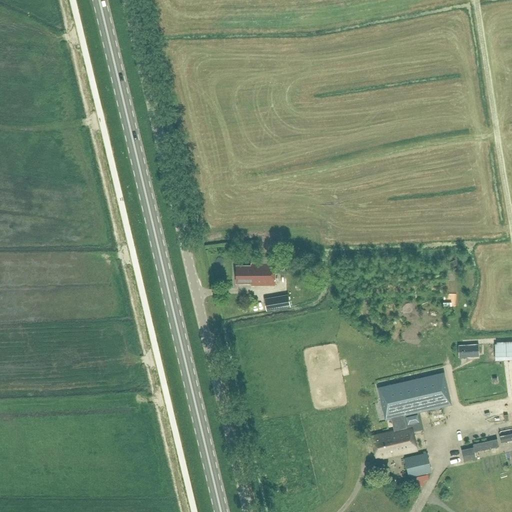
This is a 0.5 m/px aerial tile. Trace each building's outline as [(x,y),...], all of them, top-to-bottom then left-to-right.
[(236,267),(236,283),(251,283),(251,285),(275,285),(275,264),(251,265),(251,267),(236,267)] [(265,303),(266,311),(290,307),(288,295),(272,298),(273,302),(265,303)] [(495,364),(511,363),(511,344),(495,345),(495,364)] [(467,357),(466,345),(458,345),(459,358),(467,357)] [(406,429),(403,415),(451,404),(443,374),(378,389),(385,419),(391,418),(394,431),(371,437),(377,460),(417,450),(412,427),(406,429)] [(502,454),(511,452),(511,437),(500,440),(502,454)] [(498,444),(462,451),(464,465),(479,462),(478,455),(499,451),(498,444)] [(431,473),(427,453),(405,458),(409,478),(431,473)] [(496,488),(511,482),(511,472),(493,479),(496,488)]
